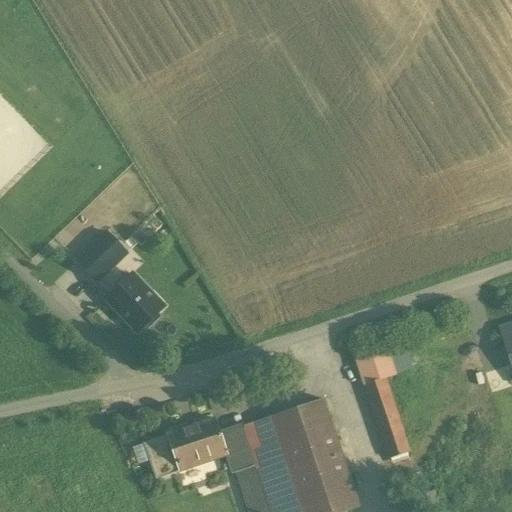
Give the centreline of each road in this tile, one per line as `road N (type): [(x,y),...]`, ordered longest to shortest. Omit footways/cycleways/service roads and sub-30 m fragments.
road 1 (unclassified): [(135,379),(328,329),(511,268)]
road 2 (unclassified): [(135,379),(0,242)]
road 3 (unclassified): [(0,410),(135,379)]
